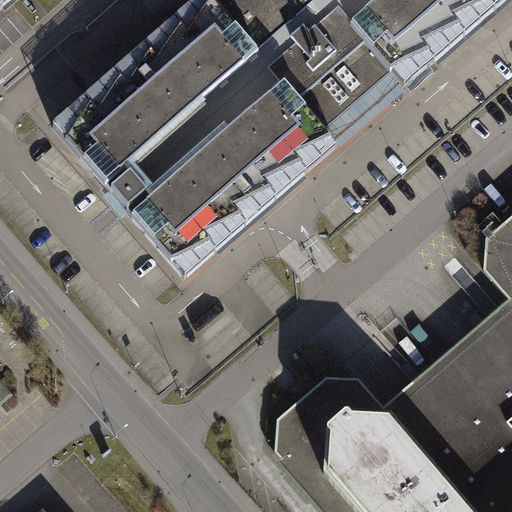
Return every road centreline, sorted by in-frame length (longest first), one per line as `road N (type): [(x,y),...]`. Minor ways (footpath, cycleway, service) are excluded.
road 1 (unclassified): [(164,446),(511,149)]
road 2 (unclassified): [(0,492),(115,390)]
road 3 (unclassified): [(99,372),(0,257)]
